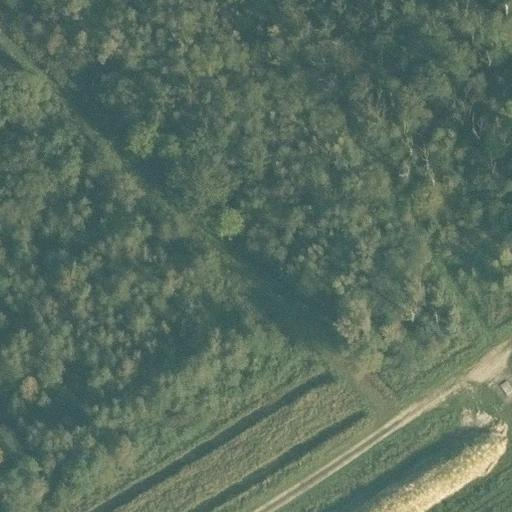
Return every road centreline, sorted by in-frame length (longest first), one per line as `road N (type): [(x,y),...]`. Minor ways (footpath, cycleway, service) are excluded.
road 1 (track): [(0,35),(405,423)]
road 2 (track): [(492,359),(288,0)]
road 3 (unclassified): [(259,511),(405,423),(511,345)]
